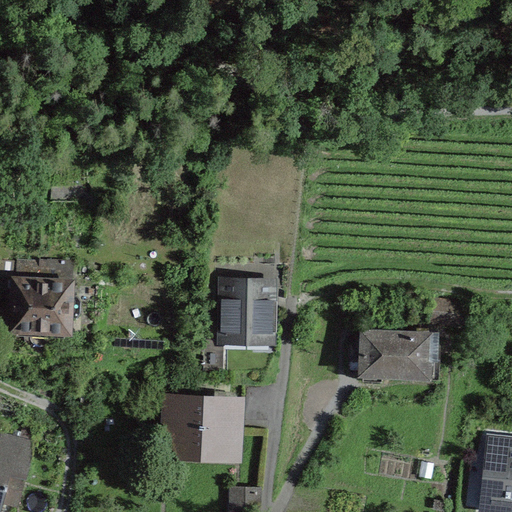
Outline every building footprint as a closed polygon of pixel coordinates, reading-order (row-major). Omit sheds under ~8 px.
[(300,138),(283,136),(281,154),(298,155),(300,138)] [(52,339),(53,334),(53,330),(72,331),(73,315),(76,315),(80,310),(81,299),(77,293),(74,293),(75,274),(73,274),(73,259),(0,256),(0,276),(8,276),(5,328),(29,329),(29,333),(30,338),(32,342),(36,345),(40,346),(45,345),(49,343),(52,339)] [(278,276),(217,274),(214,341),(276,343),(278,276)] [(464,301),(432,296),(428,321),(460,326),(464,301)] [(438,343),(439,327),(359,324),(358,371),(362,372),(362,379),(381,380),(382,376),(439,378),(441,343),(438,343)] [(245,392),(162,388),(159,454),(242,458),(245,392)] [(2,427),(0,426),(0,511),(3,501),(19,505),(36,440),(33,439),(36,429),(22,425),(19,436),(1,431),(2,427)] [(511,439),(489,437),(481,509),(511,511),(511,439)] [(433,462),(422,460),(419,476),(431,478),(433,462)] [(260,511),(261,485),(229,484),(228,511),(260,511)] [(447,499),(434,497),(432,507),(445,509),(447,499)]
